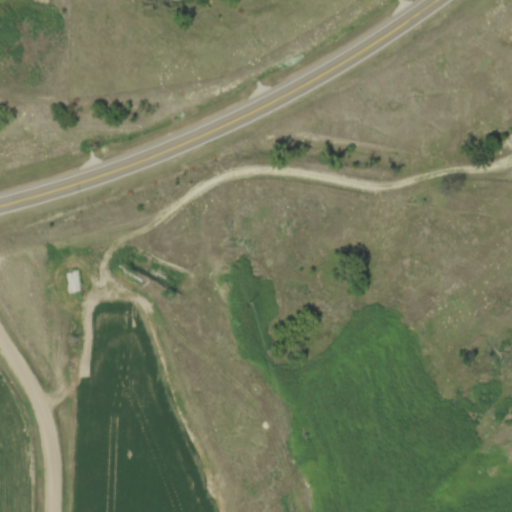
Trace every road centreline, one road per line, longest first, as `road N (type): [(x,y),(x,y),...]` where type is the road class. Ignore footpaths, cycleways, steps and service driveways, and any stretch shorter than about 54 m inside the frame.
road 1 (secondary): [(0,203),(218,128),(430,0)]
road 2 (residential): [(0,333),(44,408),(50,511)]
